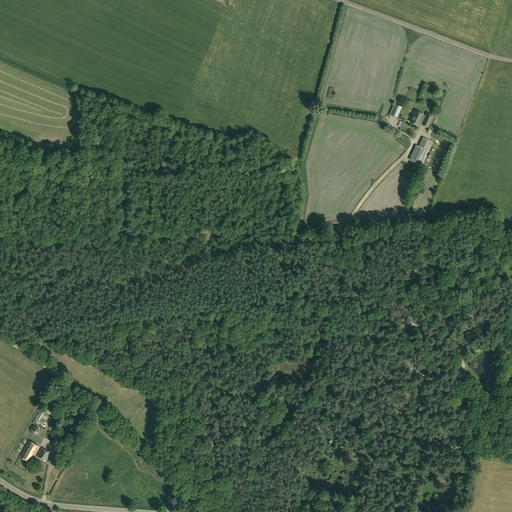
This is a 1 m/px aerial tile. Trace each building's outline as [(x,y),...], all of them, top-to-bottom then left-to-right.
[(394,103),(389,114),(397,118),(401,106),(394,103)] [(415,110),(410,121),(419,125),(421,121),(423,122),(422,123),(429,126),(434,115),(427,112),(425,116),(423,115),(424,113),(415,110)] [(423,137),(419,146),(416,145),(409,159),(420,165),(431,141),(423,137)] [(39,431),(37,427),(33,426),(30,430),(32,434),(36,434),(39,431)] [(50,437),(54,439),(58,433),(54,431),(50,437)] [(30,463),(39,447),(29,441),(20,457),(30,463)] [(344,457),(349,458),(349,453),(346,452),(347,448),(340,446),(339,450),(345,451),(344,457)] [(51,453),(41,448),(37,456),(46,461),(51,453)]
